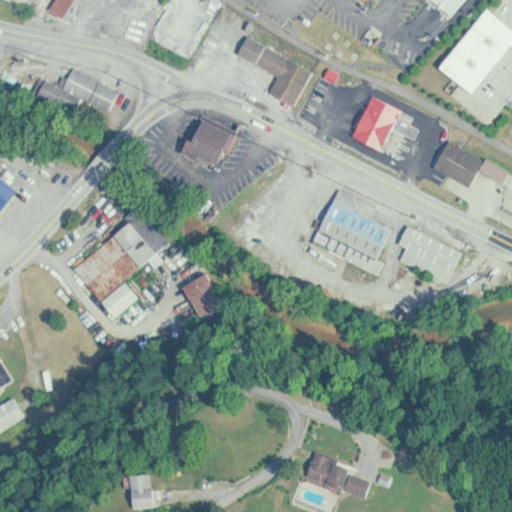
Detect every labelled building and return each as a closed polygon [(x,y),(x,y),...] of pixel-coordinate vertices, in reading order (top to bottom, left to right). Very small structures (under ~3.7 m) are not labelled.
[(67,16),(77,0),(59,0),(54,8),(67,16)] [(438,0),(455,15),(470,0),(438,0)] [(492,0),(504,0),(511,6),(511,39),(481,78),(450,52),(492,0)] [(257,23),(320,58),(300,93),(276,80),(285,63),(247,42),(257,23)] [(81,59),(70,81),(52,72),(44,86),(80,104),(87,91),(114,105),(126,82),(81,59)] [(341,81),(330,75),(334,67),(345,73),(341,81)] [(379,91),(408,105),(388,147),(359,133),(379,91)] [(210,100),(248,120),(237,142),(230,138),(221,156),(189,140),(210,100)] [(455,130),(441,157),(476,176),(490,149),(455,130)] [(0,206),(7,211),(23,189),(0,171),(0,206)] [(346,178),(383,196),(377,208),(401,220),(386,250),(394,254),(388,265),(319,232),(346,178)] [(78,265),(120,316),(143,296),(129,280),(154,259),(161,268),(170,261),(162,252),(175,242),(148,208),(78,265)] [(416,213),(471,240),(455,271),(409,248),(415,237),(406,233),(416,213)] [(189,286),(209,320),(233,306),(213,272),(189,286)] [(0,391),(19,380),(0,347),(0,391)] [(0,434),(31,417),(20,397),(0,408),(0,442),(4,440),(0,434)] [(319,453),(311,477),(370,498),(378,474),(319,453)] [(138,507),(161,506),(159,472),(136,473),(138,507)]
